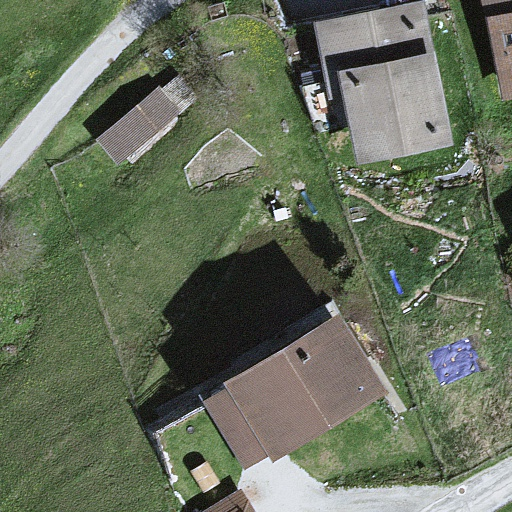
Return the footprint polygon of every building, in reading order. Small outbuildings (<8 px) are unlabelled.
[(511,0),(482,0),(506,106),(511,105),(511,0)] [(419,3),(324,25),(359,170),(453,147),(419,3)] [(126,151),(177,95),(155,75),(104,130),(126,151)] [(334,320),(197,401),(242,478),(379,397),(334,320)] [(190,511),(253,511),(244,484),(187,503),(190,511)]
